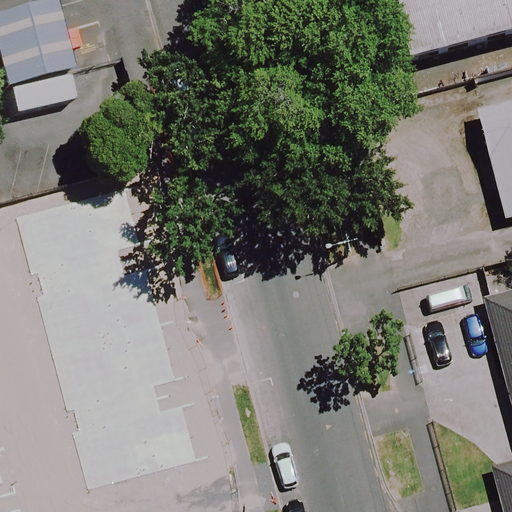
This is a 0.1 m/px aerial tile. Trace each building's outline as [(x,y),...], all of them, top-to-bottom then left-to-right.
[(511,43),(511,0),(388,0),(404,67),(511,43)] [(48,16),(0,26),(0,104),(64,90),(48,16)] [(511,82),(473,92),(480,120),(476,121),(503,229),(511,226),(511,82)] [(74,212),(0,229),(0,359),(83,340),(73,300),(93,295),(74,212)] [(480,511),(510,511),(511,277),(453,294),(497,453),(467,462),(480,511)] [(0,511),(145,511),(117,412),(64,427),(73,457),(6,476),(0,453),(0,511)]
